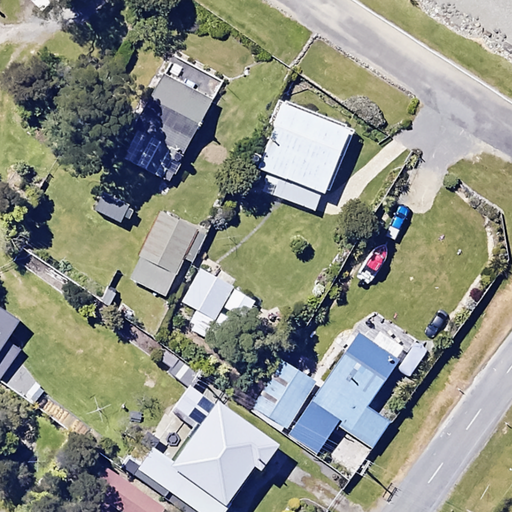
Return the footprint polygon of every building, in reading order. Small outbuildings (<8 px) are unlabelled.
[(225,81),(169,54),(118,163),(174,190),(225,81)] [(351,130),(279,101),(253,167),(278,178),(271,195),(317,214),(351,130)] [(128,205),(101,196),(96,212),(122,222),(128,205)] [(195,231),(159,214),(128,278),(164,295),(195,231)] [(231,287),(199,269),(180,301),(212,320),(231,287)] [(411,343),(371,314),(285,435),(314,456),(330,434),(363,458),(388,423),(365,407),(411,343)] [(27,345),(0,329),(0,384),(3,386),(27,345)] [(253,413),(279,432),(315,381),(288,362),(253,413)] [(279,446),(191,383),(169,413),(196,432),(174,463),(151,447),(132,473),(186,511),(223,511),(255,467),(261,472),(279,446)] [(119,480),(105,500),(122,511),(160,511),(162,510),(119,480)]
